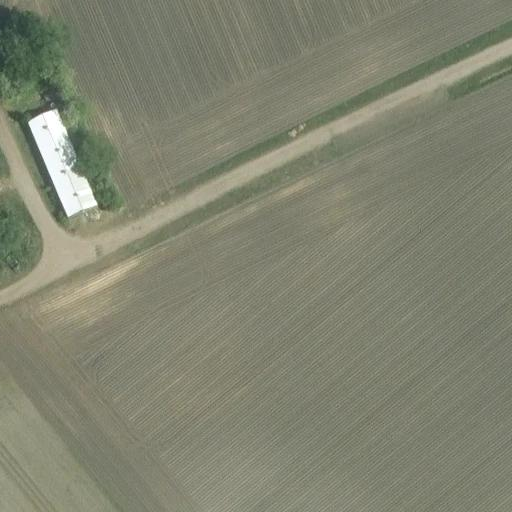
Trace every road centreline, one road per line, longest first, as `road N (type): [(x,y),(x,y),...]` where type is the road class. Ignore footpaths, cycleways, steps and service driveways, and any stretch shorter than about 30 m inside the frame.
road 1 (track): [(61,263),(511,47)]
road 2 (track): [(0,132),(61,263)]
